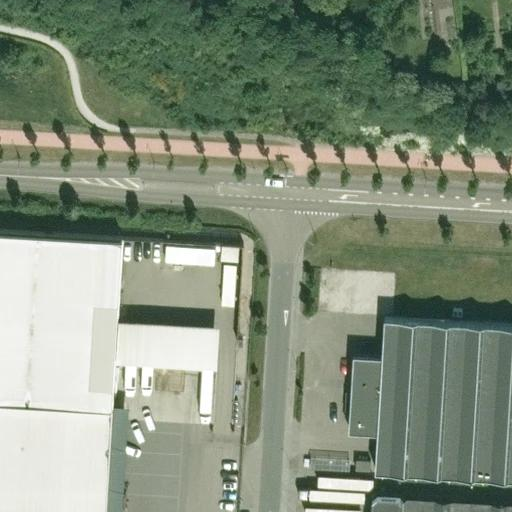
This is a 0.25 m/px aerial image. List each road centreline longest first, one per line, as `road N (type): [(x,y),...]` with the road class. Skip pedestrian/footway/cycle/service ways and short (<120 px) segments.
road 1 (unclassified): [(267,511),(285,192)]
road 2 (primary): [(511,208),(285,192)]
road 3 (primary): [(87,180),(138,195),(214,200),(285,192)]
road 4 (primary): [(285,192),(216,177),(87,180)]
